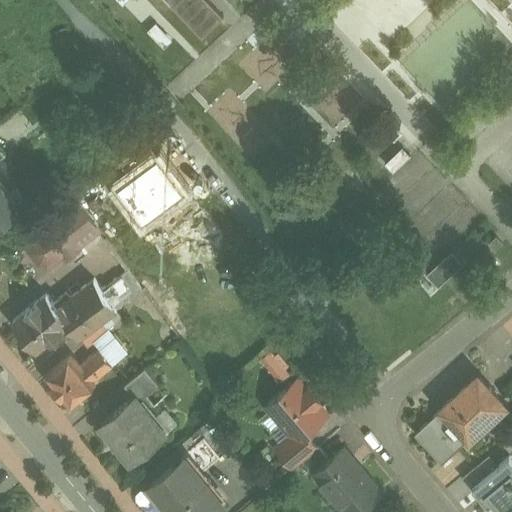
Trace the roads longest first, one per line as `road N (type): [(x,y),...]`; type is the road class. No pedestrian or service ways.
road 1 (residential): [(443,511),(382,425),(379,405),(407,364),(511,285)]
road 2 (primary): [(0,398),(93,511)]
